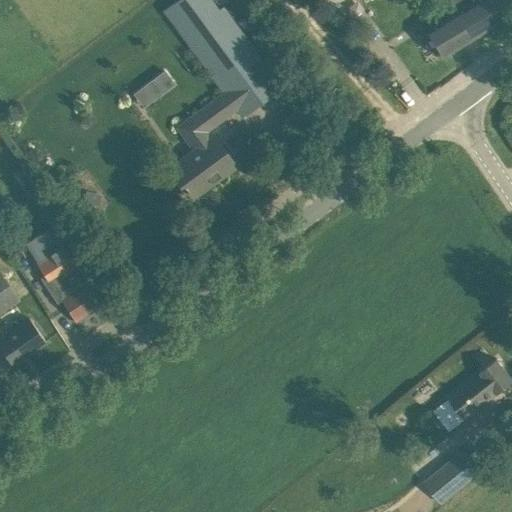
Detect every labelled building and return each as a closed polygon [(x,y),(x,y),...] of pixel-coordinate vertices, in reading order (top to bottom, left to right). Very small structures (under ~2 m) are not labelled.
[(227,0),(217,8),(211,0),(176,0),(163,10),(223,91),(176,126),(194,150),(169,168),(190,197),(235,165),(214,136),(212,137),(207,131),(236,109),(241,116),(282,86),(245,36),(256,28),(234,0),(227,0)] [(448,0),(441,4),(456,28),(462,25),(470,39),(500,22),(487,0),(448,0)] [(441,4),(419,18),(442,56),(470,39),(462,25),(456,28),(441,4)] [(164,70),(154,78),(163,91),(174,83),(164,70)] [(44,190),(32,198),(56,231),(68,223),(44,190)] [(42,246),(31,253),(45,275),(40,278),(56,302),(61,299),(76,321),(103,303),(88,281),(86,282),(76,266),(77,265),(64,245),(49,256),(42,246)] [(0,309),(19,297),(7,281),(0,270),(0,309)] [(31,316),(0,336),(0,344),(12,364),(46,341),(31,316)] [(483,372),(450,399),(466,419),(511,381),(511,378),(496,358),(481,371),(483,372)] [(424,482),(442,503),(482,469),(464,448),(424,482)]
